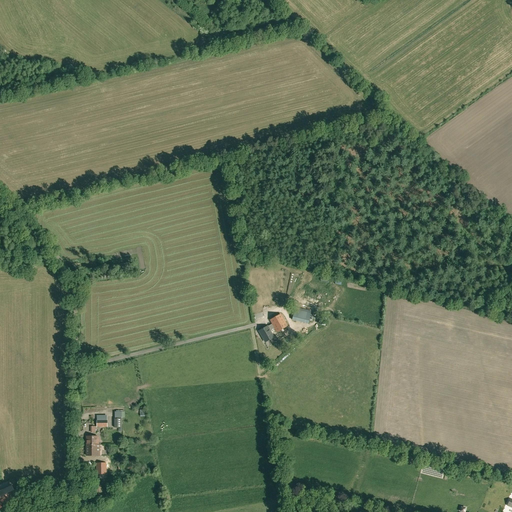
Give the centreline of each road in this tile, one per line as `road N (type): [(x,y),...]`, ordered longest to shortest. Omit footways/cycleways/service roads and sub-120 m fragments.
road 1 (unclassified): [(77,511),(74,278),(0,200)]
road 2 (track): [(511,262),(388,179)]
